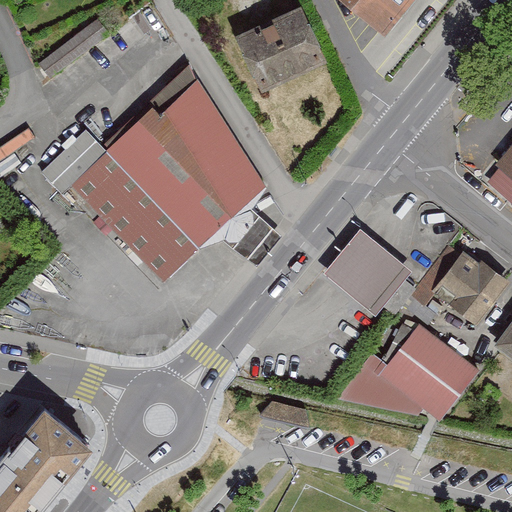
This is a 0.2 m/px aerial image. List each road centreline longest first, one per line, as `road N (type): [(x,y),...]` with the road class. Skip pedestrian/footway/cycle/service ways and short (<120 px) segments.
road 1 (residential): [(167,0),(295,201),(321,222)]
road 2 (unknown): [(248,272),(214,272),(165,301),(147,294),(52,179)]
road 3 (primary): [(211,357),(321,222)]
road 4 (residential): [(388,141),(511,240)]
road 5 (primary): [(404,121),(504,0)]
road 6 (residential): [(324,0),(360,76),(404,121)]
road 7 (residential): [(0,128),(23,111),(27,84),(0,24)]
